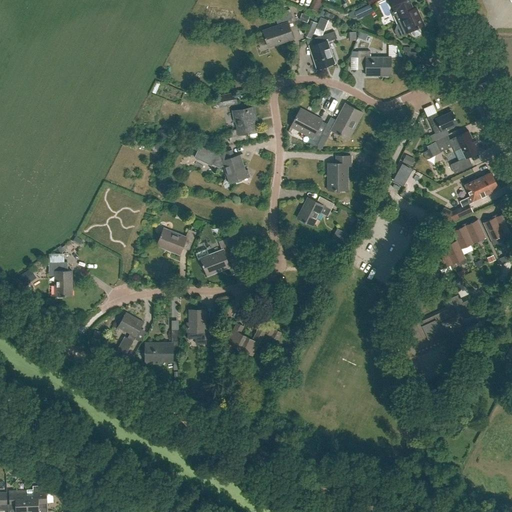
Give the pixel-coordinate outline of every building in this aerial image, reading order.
[(318,12),(324,0),(314,0),(310,7),(318,12)] [(420,31),(418,27),(423,25),(416,7),(409,10),(407,5),(411,4),(408,0),(389,0),(394,11),(397,10),(399,15),(398,15),(403,25),(396,29),(395,30),(397,35),(399,36),(410,31),(412,34),(413,36),(415,36),(420,34),(420,33),(420,31)] [(359,9),(358,10),(361,16),(362,16),(367,14),(364,7),(359,9)] [(286,17),(276,20),(278,25),(263,31),(265,37),(265,39),(266,39),(268,47),(294,38),(288,22),(294,20),(290,9),(284,11),(286,17)] [(337,38),(335,31),(311,39),(313,45),(310,46),(317,69),(334,63),(327,42),(337,38)] [(410,47),(404,47),(403,52),(407,52),(407,62),(416,63),(417,53),(416,53),(416,52),(410,52),(410,47)] [(352,51),(346,66),(358,66),(358,70),(366,70),(366,75),(391,75),(390,57),(370,57),(370,51),(358,51),(352,51)] [(220,107),(238,104),(236,92),(217,96),(220,107)] [(345,103),(336,120),(331,117),(315,146),(316,146),(322,135),(327,138),(332,130),(348,139),(362,112),(345,103)] [(255,120),(253,107),(245,108),(246,110),(236,112),(239,129),(227,131),(230,142),(247,139),(245,133),(256,131),(254,120),(255,120)] [(331,117),(326,125),(321,122),(322,120),(300,108),(291,126),(311,136),(308,142),(315,146),(331,117)] [(428,117),(435,134),(457,123),(452,112),(438,118),(436,113),(428,117)] [(472,138),(468,131),(449,140),(454,151),(461,148),(465,158),(450,164),(454,174),(472,165),(468,157),(478,152),(474,144),(476,143),(474,137),(472,138)] [(427,146),(432,157),(441,152),(436,141),(427,146)] [(212,163),(219,166),(221,165),(221,166),(224,165),(230,183),(250,177),(248,170),(244,171),(239,154),(234,156),(232,149),(218,154),(200,146),(196,157),(212,164),(212,163)] [(351,166),(351,156),(336,156),(336,163),(328,163),(328,190),(347,190),(347,166),(351,166)] [(414,160),(405,156),(403,161),(412,166),(414,160)] [(410,185),(413,173),(405,171),(402,182),(410,185)] [(470,196),(459,201),(462,207),(474,201),(473,200),(498,189),(490,172),(464,184),(470,196)] [(331,209),(334,204),(320,196),(317,202),(308,197),(297,218),(312,226),(323,205),(331,209)] [(452,222),(461,218),(457,209),(452,211),(445,207),(440,216),(452,222)] [(413,228),(418,226),(413,216),(408,218),(405,211),(399,214),(400,215),(404,224),(413,228)] [(499,215),(497,214),(495,215),(504,235),(511,230),(511,218),(508,211),(499,215)] [(495,215),(493,216),(492,218),(483,223),(493,244),(501,241),(501,239),(500,236),(504,235),(495,215)] [(469,224),(467,223),(465,224),(473,243),(486,237),(478,219),(469,224)] [(465,224),(462,225),(462,227),(453,231),(457,240),(461,249),(473,243),(465,224)] [(189,250),(196,232),(188,229),(185,237),(163,228),(157,245),(180,254),(182,247),(189,250)] [(341,232),(335,242),(344,247),(349,236),(341,232)] [(226,259),(233,256),(226,239),(219,242),(222,250),(209,255),(206,248),(195,253),(198,260),(201,259),(203,264),(202,264),(203,266),(204,266),(207,275),(229,266),(226,259)] [(457,240),(451,243),(448,244),(446,243),(444,244),(453,264),(456,262),(457,264),(459,265),(467,262),(461,249),(457,240)] [(429,251),(427,252),(428,253),(430,258),(433,258),(434,258),(440,269),(453,264),(444,244),(442,245),(441,248),(432,252),(429,251)] [(48,262),(49,273),(49,275),(55,275),(55,295),(52,295),(52,296),(62,296),(65,296),(72,296),(72,287),(71,287),(71,282),(72,282),(71,271),(67,271),(67,262),(48,262)] [(459,265),(453,267),(456,275),(462,273),(459,265)] [(24,286),(37,278),(31,269),(18,277),(24,286)] [(466,312),(477,307),(472,297),(457,304),(453,296),(444,300),(448,308),(416,323),(416,322),(402,329),(408,343),(417,339),(418,340),(426,336),(428,339),(436,335),(437,337),(446,333),(447,336),(456,332),(456,333),(466,329),(459,314),(466,311),(466,312)] [(503,300),(498,309),(505,313),(510,303),(503,300)] [(212,324),(204,324),(204,309),(189,309),(189,323),(187,323),(187,332),(188,332),(188,338),(202,338),(202,339),(212,339),(212,324)] [(130,334),(127,338),(124,336),(115,352),(124,357),(144,322),(126,312),(117,327),(130,334)] [(252,356),(265,333),(258,329),(252,340),(240,333),(243,327),(236,323),(226,343),(252,356)] [(281,333),(275,329),(271,336),(277,339),(281,333)] [(146,361),(146,363),(161,363),(161,361),(172,361),(172,355),(179,355),(179,330),(172,330),(172,343),(146,343),(146,359),(146,361)] [(195,397),(206,403),(214,388),(202,382),(195,397)] [(425,417),(413,412),(405,428),(417,434),(425,417)] [(239,426),(241,420),(236,418),(236,419),(228,415),(225,420),(233,424),(239,426)] [(46,485),(43,485),(33,486),(33,491),(33,489),(27,490),(27,511),(39,511),(39,507),(47,507),(47,491),(46,485)] [(10,508),(16,508),(15,511),(27,511),(27,490),(9,490),(10,508)]
